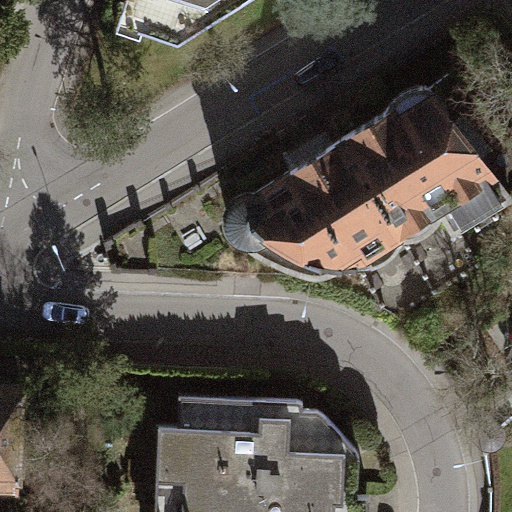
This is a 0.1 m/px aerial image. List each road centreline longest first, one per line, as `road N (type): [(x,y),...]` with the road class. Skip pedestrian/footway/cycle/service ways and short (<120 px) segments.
road 1 (residential): [(441,511),(416,410),(384,364),(338,334),(281,322),(45,307),(0,283)]
road 2 (residential): [(385,0),(29,211)]
road 3 (residential): [(67,0),(17,170),(29,211)]
